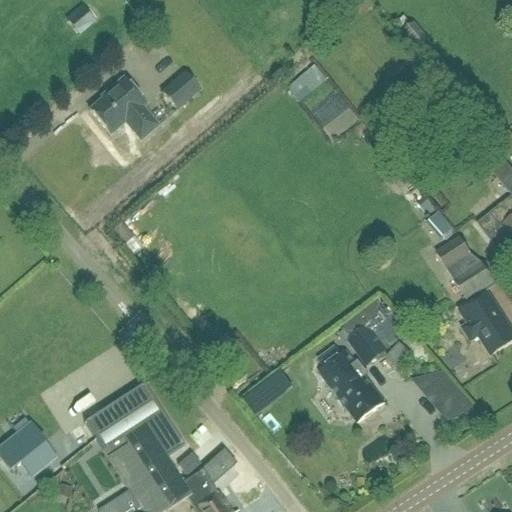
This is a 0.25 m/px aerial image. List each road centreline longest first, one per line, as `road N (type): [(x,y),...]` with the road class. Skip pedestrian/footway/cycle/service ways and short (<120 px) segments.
road 1 (unclassified): [(294,511),(0,165)]
road 2 (tertiary): [(398,511),(511,438)]
